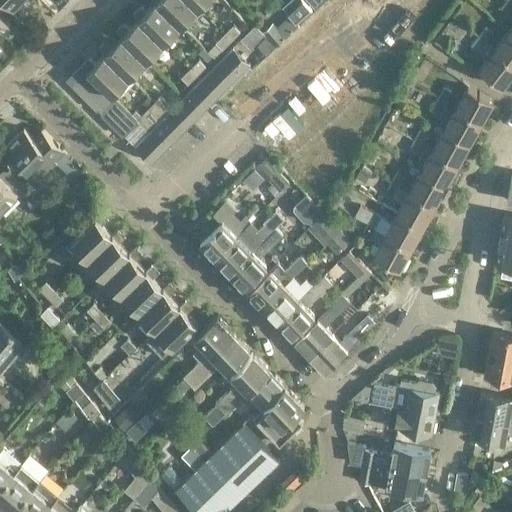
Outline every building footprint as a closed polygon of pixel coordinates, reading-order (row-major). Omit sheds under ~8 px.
[(156,0),(157,1),(181,25),(185,29),(192,21),(188,17),(198,7),(190,0),(156,0)] [(190,0),(198,7),(202,11),(210,3),(207,0),(190,0)] [(511,0),(505,0),(499,8),(507,14),(511,6),(511,0)] [(181,25),(157,1),(147,10),(143,7),(136,14),(140,18),(164,42),(168,46),(175,39),(171,35),(181,25)] [(0,34),(9,22),(0,15),(0,9),(1,8),(0,6),(0,34)] [(119,31),(123,35),(147,58),(151,63),(158,55),(154,51),(164,42),(140,18),(130,28),(126,24),(119,31)] [(257,24),(277,46),(285,37),(273,23),(266,29),(260,22),(257,24)] [(233,24),(224,33),(231,40),(240,31),(233,24)] [(257,45),(267,56),(277,46),(257,24),(263,32),(262,33),(266,37),(257,45)] [(485,26),(478,35),(485,42),(492,32),(485,26)] [(511,30),(510,29),(495,47),(511,60),(511,30)] [(215,42),(222,49),(231,40),(224,33),(215,42)] [(101,49),(105,53),(129,76),(133,81),(141,73),(136,68),(147,58),(123,35),(113,45),(109,41),(101,49)] [(478,35),(470,46),(483,56),(491,46),(485,42),(478,35)] [(189,91),(206,108),(251,63),(234,46),(189,91)] [(501,86),(511,72),(511,60),(495,47),(479,69),(501,86)] [(91,58),(84,66),(88,70),(117,97),(123,90),(119,86),(129,76),(105,53),(95,62),(91,58)] [(190,68),(196,75),(206,66),(199,59),(190,68)] [(181,77),(187,84),(196,75),(190,68),(181,77)] [(102,111),(123,133),(137,119),(149,130),(173,106),(161,94),(141,115),(135,110),(133,113),(117,97),(88,70),(74,83),(102,111)] [(467,85),(455,106),(480,120),(492,99),(467,85)] [(437,97),(446,102),(452,92),(443,87),(437,97)] [(173,106),(149,130),(135,144),(152,162),(202,112),(185,95),(173,106)] [(440,113),(446,102),(437,97),(431,108),(440,113)] [(443,128),(468,141),(480,120),(455,106),(443,128)] [(27,170),(28,169),(39,180),(57,162),(54,159),(64,150),(41,127),(32,136),(23,128),(4,147),(27,170)] [(422,144),(428,133),(420,128),(413,139),(422,144)] [(432,149),(457,163),(468,141),(443,128),(432,149)] [(416,155),(422,144),(413,139),(407,150),(416,155)] [(445,184),(457,163),(432,149),(420,170),(445,184)] [(263,177),(277,163),(276,161),(273,164),(265,157),(254,168),(263,177)] [(283,169),(277,163),(263,177),(265,179),(268,180),(279,191),(289,182),(280,173),(283,169)] [(0,209),(0,210),(16,194),(22,199),(30,190),(9,169),(0,177),(0,176),(0,209)] [(390,181),(399,186),(405,175),(396,170),(390,181)] [(433,205),(445,184),(420,170),(408,191),(433,205)] [(408,191),(399,186),(390,181),(384,192),(402,202),(397,212),(422,226),(433,205),(408,191)] [(308,196),(296,183),(284,194),(296,207),(308,196)] [(221,220),(201,239),(216,255),(251,220),(246,215),(241,220),(231,210),(232,209),(225,202),(214,212),(221,220)] [(360,205),(354,216),(385,233),(410,247),(422,226),(397,212),(391,222),(360,205)] [(216,255),(230,270),(275,226),(284,218),(276,209),(263,221),(264,223),(259,228),(251,220),(216,255)] [(79,246),(88,256),(112,234),(102,223),(106,219),(100,211),(67,243),(74,250),(79,246)] [(310,225),(327,243),(341,230),(324,212),(310,225)] [(511,215),(503,214),(499,238),(511,240),(511,215)] [(275,226),(230,270),(244,284),(267,263),(260,256),(283,234),(275,226)] [(96,263),(106,274),(129,252),(119,241),(124,236),(117,229),(112,234),(88,256),(84,260),(91,268),(96,263)] [(341,230),(327,243),(337,253),(351,240),(341,230)] [(379,243),(373,254),(398,268),(410,247),(385,233),(379,243)] [(511,240),(499,238),(494,261),(511,264),(511,240)] [(113,281),(123,291),(146,269),(136,258),(141,254),(134,247),(129,252),(106,274),(101,278),(108,285),(113,281)] [(367,267),(350,249),(340,258),(358,277),(367,267)] [(300,255),(285,268),(277,261),(271,268),(249,289),(263,304),(293,276),(307,262),(300,255)] [(22,272),(14,263),(8,269),(15,280),(22,272)] [(130,298),(140,309),(163,287),(153,276),(158,271),(151,264),(146,269),(123,291),(118,296),(125,303),(130,298)] [(314,284),(277,319),(292,334),(315,312),(307,304),(321,292),(322,294),(334,283),(325,273),(314,284)] [(277,319),(314,284),(306,276),(299,283),(293,276),(263,304),(277,319)] [(39,288),(47,296),(54,290),(46,281),(39,288)] [(147,316),(157,326),(180,304),(170,294),(175,289),(168,282),(163,287),(140,309),(135,313),(142,321),(147,316)] [(57,307),(64,300),(54,290),(47,296),(57,307)] [(296,338),(311,354),(333,333),(326,325),(351,301),(342,291),(330,302),(332,304),(296,338)] [(174,345),(198,323),(187,311),(192,306),(185,299),(180,304),(157,326),(152,331),(159,338),(163,334),(174,345)] [(87,310),(95,319),(102,312),(94,303),(87,310)] [(48,306),(40,313),(52,325),(60,318),(48,306)] [(102,312),(95,319),(104,328),(111,322),(102,312)] [(333,333),(311,354),(326,369),(355,341),(376,320),(368,312),(348,334),(341,340),(333,333)] [(193,354),(199,360),(201,359),(211,353),(234,332),(218,315),(196,337),(203,344),(193,354)] [(0,369),(26,339),(0,317),(0,369)] [(511,357),(511,333),(494,330),(489,353),(511,357)] [(201,359),(199,360),(183,376),(184,377),(179,382),(189,393),(220,362),(227,370),(250,348),(234,332),(211,353),(201,359)] [(120,345),(129,354),(136,347),(128,338),(120,345)] [(136,347),(129,354),(138,364),(145,357),(136,347)] [(216,403),(217,403),(204,416),(212,425),(225,412),(227,413),(232,408),(232,409),(241,401),(239,399),(241,397),(245,401),(252,395),(263,407),(286,385),(254,352),(231,374),(232,375),(228,380),(235,387),(231,391),(230,390),(216,403)] [(511,357),(489,353),(486,374),(511,378),(511,357)] [(103,379),(93,387),(110,408),(120,398),(103,379)] [(374,381),(370,401),(387,405),(387,404),(392,405),(405,408),(436,414),(440,393),(433,382),(419,379),(415,382),(401,379),(399,385),(395,385),(395,386),(391,385),(374,381)] [(74,401),(84,393),(76,383),(66,391),(74,401)] [(305,405),(286,385),(263,407),(253,416),(280,444),(304,421),(296,413),(305,405)] [(511,396),(482,391),(478,414),(511,419),(511,404),(511,401),(511,396)] [(89,420),(100,412),(91,401),(80,409),(89,421),(89,420)] [(241,401),(232,409),(239,415),(223,430),(228,436),(244,421),(252,413),(241,401)] [(129,403),(114,417),(125,429),(140,415),(129,403)] [(436,414),(405,408),(391,405),(388,427),(432,435),(436,414)] [(67,408),(55,422),(65,431),(77,417),(67,408)] [(89,420),(89,421),(98,432),(108,423),(100,412),(89,420)] [(343,414),(342,428),(362,433),(365,419),(343,414)] [(511,419),(478,414),(473,437),(503,442),(502,446),(511,442),(511,419)] [(147,429),(138,419),(126,429),(135,439),(147,429)] [(201,511),(222,511),(267,470),(279,458),(244,421),(228,436),(229,436),(176,486),(201,511)] [(202,435),(195,426),(183,437),(191,445),(202,435)] [(110,447),(120,459),(121,458),(130,450),(121,439),(110,447)] [(393,454),(366,449),(365,449),(365,445),(347,441),(350,463),(363,466),(375,468),(375,465),(382,466),(382,464),(428,473),(432,450),(395,443),(393,454)] [(0,451),(0,489),(22,464),(3,448),(0,451)] [(124,490),(134,499),(152,478),(130,450),(121,458),(120,459),(135,478),(124,490)] [(22,464),(0,489),(0,500),(13,511),(40,479),(49,469),(30,454),(22,464)] [(424,493),(428,473),(382,464),(382,466),(375,465),(375,468),(363,466),(359,481),(424,493)] [(151,498),(162,511),(170,511),(176,507),(152,478),(134,499),(144,506),(151,498)] [(495,497),(504,486),(494,478),(485,489),(495,497)] [(13,511),(44,511),(59,495),(40,479),(13,511)] [(474,511),(482,511),(489,504),(479,496),(479,497),(476,495),(476,494),(471,490),(462,501),(470,507),(470,508),(474,511)] [(44,511),(75,511),(77,510),(59,495),(44,511)] [(416,511),(409,500),(388,511),(416,511)]
